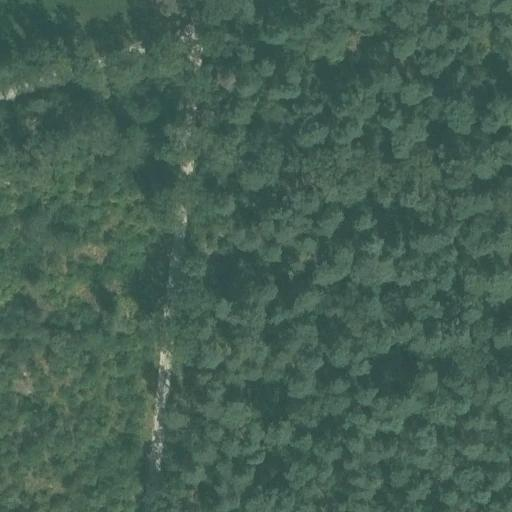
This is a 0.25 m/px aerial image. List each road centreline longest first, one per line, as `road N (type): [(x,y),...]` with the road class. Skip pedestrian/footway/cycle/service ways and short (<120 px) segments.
road 1 (track): [(148,511),(199,20)]
road 2 (track): [(0,91),(199,20)]
